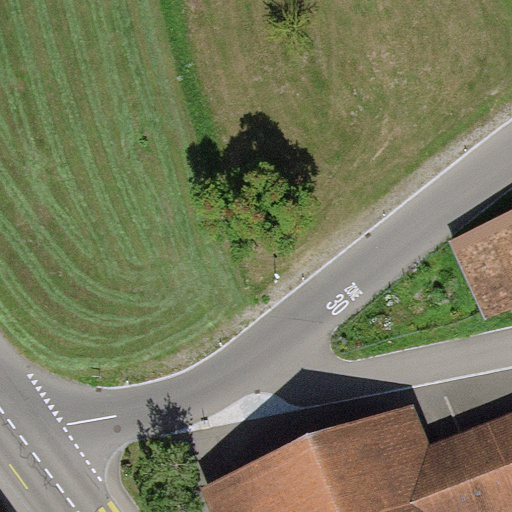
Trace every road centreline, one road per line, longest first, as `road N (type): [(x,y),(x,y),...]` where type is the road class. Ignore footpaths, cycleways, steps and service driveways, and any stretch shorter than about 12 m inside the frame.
road 1 (unclassified): [(264,352),(511,144)]
road 2 (unclassified): [(23,435),(168,407),(224,383),(264,352)]
road 3 (residential): [(511,350),(352,380),(294,374),(264,352)]
